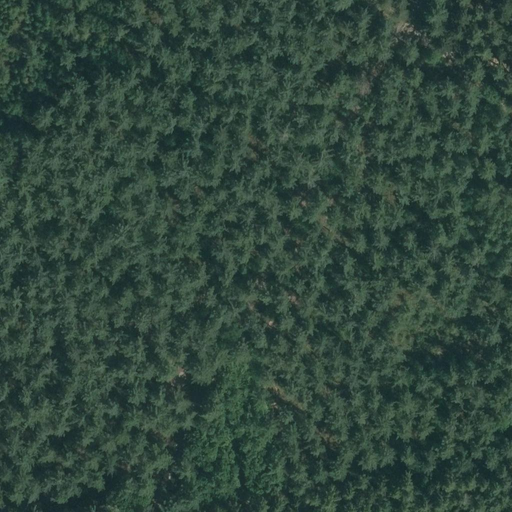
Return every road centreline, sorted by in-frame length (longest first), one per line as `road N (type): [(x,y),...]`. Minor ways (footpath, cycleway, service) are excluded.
road 1 (track): [(278,249),(164,230),(0,111)]
road 2 (track): [(278,249),(152,511)]
road 3 (track): [(406,17),(278,249)]
road 4 (track): [(508,100),(406,17)]
